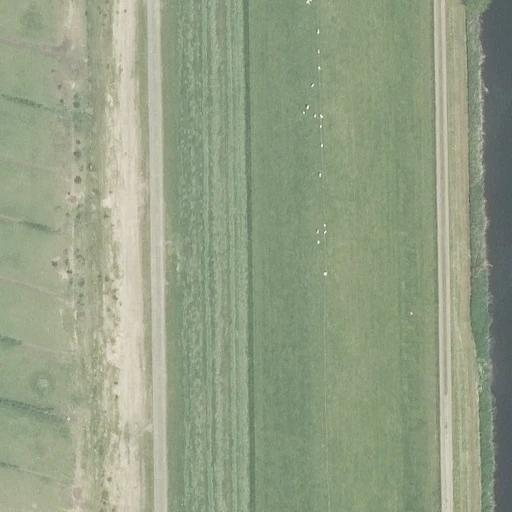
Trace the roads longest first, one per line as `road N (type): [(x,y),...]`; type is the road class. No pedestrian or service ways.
road 1 (track): [(437,0),(447,511)]
road 2 (track): [(162,511),(155,0)]
